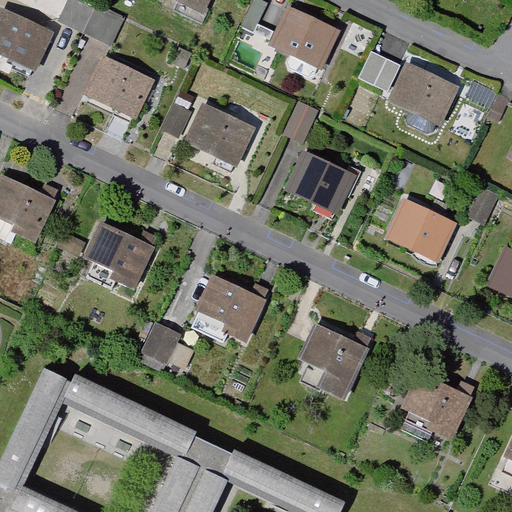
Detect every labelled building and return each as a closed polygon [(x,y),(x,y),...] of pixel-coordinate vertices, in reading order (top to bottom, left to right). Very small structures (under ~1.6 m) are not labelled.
[(106,18),(107,15),(72,0),(68,0),(59,21),(108,41),(116,22),(106,18)] [(216,0),(165,0),(208,19),(216,0)] [(347,33),(290,7),(271,49),(327,75),(347,33)] [(59,35),(2,9),(0,14),(0,59),(40,77),(59,35)] [(372,52),(359,80),(391,94),(403,65),(372,52)] [(160,82),(104,56),(84,99),(141,125),(160,82)] [(466,89),(409,63),(390,105),(446,131),(466,89)] [(286,139),(307,143),(315,107),(295,103),(286,139)] [(260,132),(204,106),(184,148),(241,174),(260,132)] [(363,181),(306,155),(286,197),(343,223),(363,181)] [(60,203),(3,177),(0,183),(0,226),(40,245),(60,203)] [(464,227),(408,201),(388,243),(445,269),(464,227)] [(160,249),(103,223),(84,266),(141,292),(160,249)] [(511,249),(505,247),(486,289),(511,301),(511,249)] [(272,301),(215,275),(196,317),(252,343),(272,301)] [(377,350),(320,324),(301,366),(329,380),(323,394),(351,406),(357,392),(377,350)] [(171,371),(185,339),(159,328),(145,359),(171,371)] [(478,399),(422,373),(402,416),(459,442),(478,399)] [(236,455),(234,460),(198,443),(200,439),(75,380),(72,387),(45,374),(0,469),(0,511),(356,511),(236,455)] [(511,433),(499,461),(511,467),(511,433)]
